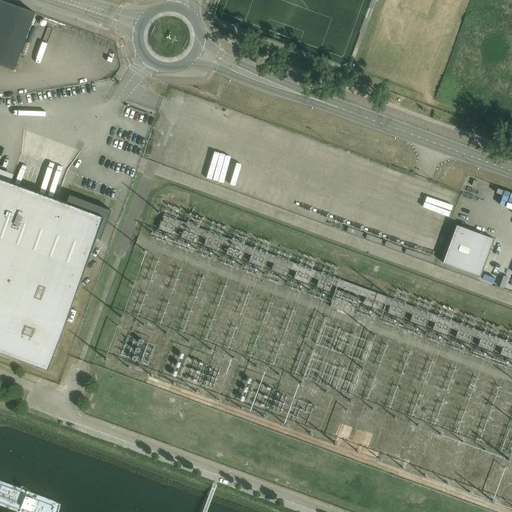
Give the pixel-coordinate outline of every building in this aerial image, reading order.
[(0,0),(0,65),(15,71),(35,14),(0,0)] [(197,111),(201,100),(183,93),(179,104),(197,111)] [(225,114),(202,105),(196,122),(219,130),(225,114)] [(0,352),(49,371),(95,243),(99,244),(110,215),(72,201),(70,206),(0,179),(0,352)] [(174,227),(163,223),(160,230),(171,234),(174,227)] [(481,276),(495,239),(458,225),(444,263),(481,276)] [(185,231),(183,238),(194,242),(197,235),(185,231)] [(219,243),(208,239),(205,247),(216,251),(219,243)] [(242,252),(230,247),(227,255),(239,259),(242,252)] [(264,260),(253,256),(250,263),(262,267),(264,260)] [(287,268),(275,264),(273,271),(284,275),(287,268)] [(309,276),(298,272),(295,280),(306,284),(309,276)] [(332,284),(320,280),(318,288),(329,292),(332,284)] [(337,290),(331,307),(353,315),(359,298),(337,290)] [(379,301),(367,297),(364,305),(376,309),(379,301)] [(403,310),(392,306),(389,314),(400,318),(403,310)] [(426,319),(414,314),(411,322),(423,326),(426,319)] [(448,327),(437,323),(434,330),(445,335),(448,327)] [(471,335),(459,331),(456,339),(468,343),(471,335)] [(493,344),(482,339),(479,347),(490,351),(493,344)] [(511,350),(504,348),(502,355),(511,359),(511,350)]
